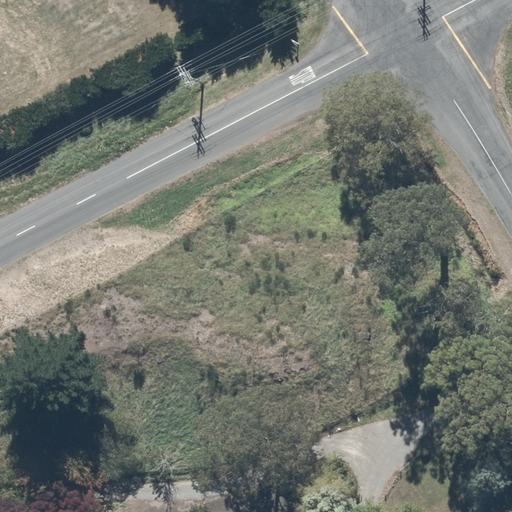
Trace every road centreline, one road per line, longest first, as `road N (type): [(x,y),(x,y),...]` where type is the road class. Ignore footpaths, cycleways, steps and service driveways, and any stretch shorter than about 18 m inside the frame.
road 1 (unclassified): [(0,244),(405,33)]
road 2 (unclassified): [(511,196),(405,33)]
